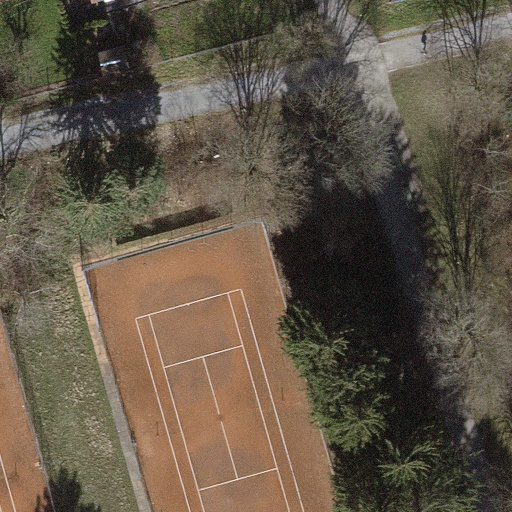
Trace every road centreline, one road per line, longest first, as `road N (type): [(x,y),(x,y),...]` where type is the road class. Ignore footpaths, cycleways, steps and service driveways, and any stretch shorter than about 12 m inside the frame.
road 1 (track): [(483,511),(330,0)]
road 2 (track): [(511,28),(0,141)]
